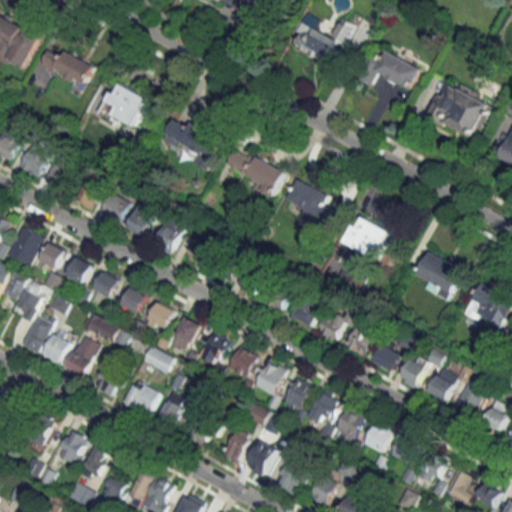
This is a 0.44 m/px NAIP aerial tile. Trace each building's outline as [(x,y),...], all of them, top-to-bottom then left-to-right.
[(0,56),(27,70),(45,35),(0,12),(0,56)] [(340,66),(359,23),(344,16),(336,35),(310,23),(299,48),(340,66)] [(86,87),(97,65),(55,44),(44,66),(86,87)] [(377,73),(416,89),(426,66),(387,49),(377,73)] [(497,99),(446,78),(430,118),(480,139),(497,99)] [(154,97),(121,81),(105,111),(138,128),(154,97)] [(177,116),(166,141),(215,161),(225,135),(177,116)] [(0,153),(15,159),(25,135),(8,128),(0,146),(0,153)] [(511,163),(511,131),(499,158),(511,163)] [(24,167),(41,176),(52,157),(35,147),(24,167)] [(231,166),(280,189),(289,170),(241,147),(231,166)] [(51,180),(65,188),(77,166),(63,158),(51,180)] [(335,196),(302,178),(291,199),(308,208),(303,218),(320,228),(325,218),(334,223),(341,210),(330,204),(335,196)] [(84,199),(97,206),(106,190),(93,182),(84,199)] [(122,224),(135,202),(116,192),(104,214),(122,224)] [(150,234),(162,212),(146,203),(133,226),(150,234)] [(0,239),(7,242),(16,221),(0,215),(0,214),(0,239)] [(395,231),(362,215),(349,243),(382,259),(395,231)] [(158,242),(174,252),(190,226),(174,216),(158,242)] [(12,253),(34,264),(48,237),(27,226),(12,253)] [(218,249),(199,238),(188,258),(207,268),(218,249)] [(45,261),(62,269),(71,249),(54,241),(45,261)] [(468,269),(433,251),(420,275),(455,294),(468,269)] [(222,270),(232,273),(236,256),(225,254),(222,270)] [(98,265),(82,256),(71,277),(86,285),(98,265)] [(14,268),(0,260),(0,280),(6,284),(14,268)] [(99,288),(115,297),(125,279),(109,270),(99,288)] [(261,293),(268,277),(252,271),(246,286),(261,293)] [(45,296),(38,294),(43,283),(16,272),(7,293),(25,301),(19,314),(35,321),(45,296)] [(296,292),(279,282),(269,300),(286,309),(296,292)] [(511,315),(511,296),(485,283),(476,301),(484,305),(478,318),(504,331),(511,315)] [(126,304),(142,312),(152,295),(136,286),(126,304)] [(66,315),(74,301),(60,294),(53,308),(66,315)] [(296,317),(315,327),(324,310),(306,300),(296,317)] [(180,310),(162,302),(151,323),(169,332),(180,310)] [(86,326),(115,342),(123,327),(94,311),(86,326)] [(57,323),(41,314),(25,344),(41,353),(57,323)] [(196,344),(206,324),(189,316),(179,336),(196,344)] [(367,355),(379,334),(363,325),(351,346),(367,355)] [(62,365),(76,341),(60,332),(46,356),(62,365)] [(233,337),(214,333),(210,358),(228,362),(233,337)] [(85,378),(105,345),(87,334),(67,367),(85,378)] [(397,372),(406,354),(387,344),(377,361),(397,372)] [(178,357),(154,345),(147,361),(170,373),(178,357)] [(252,378),(264,357),(244,346),(233,367),(252,378)] [(419,388),(433,365),(417,356),(403,378),(419,388)] [(277,396),(292,371),(274,360),(259,385),(277,396)] [(432,391),(450,401),(463,377),(445,367),(432,391)] [(117,396),(126,378),(108,368),(98,386),(117,396)] [(317,385),(302,377),(288,402),(303,411),(317,385)] [(165,390),(140,378),(128,402),(153,414),(165,390)] [(490,391),(472,381),(458,405),(476,415),(490,391)] [(161,413),(176,423),(191,400),(176,390),(161,413)] [(346,406),(332,391),(314,410),(328,424),(346,406)] [(488,422),(505,430),(511,415),(511,406),(498,400),(488,422)] [(268,425),(273,410),(253,403),(248,417),(268,425)] [(339,433),(357,443),(371,414),(353,405),(339,433)] [(205,445),(219,427),(203,414),(188,433),(205,445)] [(278,429),(282,418),(274,415),(270,426),(278,429)] [(33,434),(47,444),(58,426),(44,417),(33,434)] [(368,443),(387,452),(398,429),(380,420),(368,443)] [(241,460),(255,435),(243,428),(228,453),(241,460)] [(95,440),(76,429),(62,454),(80,465),(95,440)] [(397,454),(413,463),(423,445),(407,436),(397,454)] [(251,469),(268,478),(282,448),(266,440),(251,469)] [(88,468),(102,474),(113,450),(99,443),(88,468)] [(439,483),(452,459),(435,450),(422,474),(439,483)] [(300,492),(315,467),(296,457),(281,481),(300,492)] [(485,481),(462,468),(450,489),(473,502),(485,481)] [(129,500),(142,506),(157,476),(144,469),(129,500)] [(103,495),(118,504),(131,483),(116,474),(103,495)] [(162,511),(165,511),(178,485),(160,476),(146,505),(162,511)] [(338,485),(322,478),(314,497),(329,505),(338,485)] [(497,508),(506,491),(489,482),(480,499),(497,508)] [(99,492),(85,484),(78,499),(91,506),(99,492)] [(422,494),(410,487),(401,503),(414,510),(422,494)] [(180,511),(204,511),(209,503),(191,493),(180,511)] [(340,511),(366,511),(371,504),(350,493),(340,511)]
